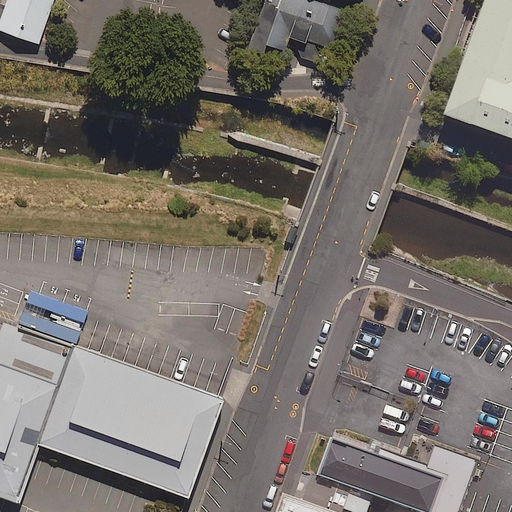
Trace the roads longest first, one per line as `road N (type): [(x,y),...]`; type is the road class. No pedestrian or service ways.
road 1 (unclassified): [(384,97),(313,81),(229,84),(0,47)]
road 2 (tertiary): [(235,511),(329,243)]
road 3 (unclassified): [(511,312),(329,243)]
road 4 (tertiary): [(329,243),(384,97)]
